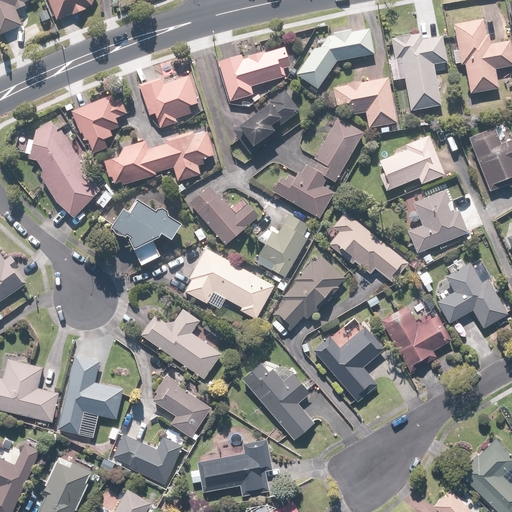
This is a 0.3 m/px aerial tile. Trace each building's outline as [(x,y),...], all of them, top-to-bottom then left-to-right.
[(0,0),(0,36),(24,26),(17,10),(26,6),(25,3),(31,0),(0,0)] [(93,8),(96,0),(48,0),(58,23),(93,8)] [(483,18),(453,23),(458,50),(452,51),(454,65),(465,64),(470,93),(498,89),(495,69),(511,66),(511,50),(511,41),(490,44),(489,34),(486,35),(483,18)] [(332,30),(333,36),(318,39),(295,73),(317,89),(337,62),(376,54),(371,28),(350,32),(349,27),(332,30)] [(394,59),(401,58),(411,111),(441,106),(434,65),(448,63),(442,35),(423,38),(422,33),(390,38),(394,59)] [(241,54),(218,60),(230,102),(253,95),(251,86),(287,76),(284,67),(291,66),(285,47),(264,53),(264,51),(242,57),(241,54)] [(161,77),(139,83),(149,116),(157,114),(161,127),(177,122),(176,119),(192,115),(189,106),(199,103),(191,76),(163,84),(161,77)] [(388,77),(361,82),(360,80),(347,82),(347,85),(332,88),(336,106),(349,103),(351,116),(365,113),(369,129),(397,123),(388,77)] [(285,90),(233,131),(252,155),(261,148),(258,143),(275,130),(272,125),(284,116),(288,121),(302,111),(285,90)] [(113,94),(69,111),(74,123),(78,121),(85,140),(88,139),(94,154),(107,148),(103,138),(114,134),(112,130),(120,127),(117,118),(128,114),(122,99),(115,101),(113,94)] [(335,183),(364,131),(337,116),(315,157),(312,155),(302,173),(298,171),(294,177),(289,174),(286,178),(280,175),(271,191),(321,218),(335,192),(324,186),(328,179),(335,183)] [(30,154),(30,159),(38,161),(45,173),(43,181),(58,201),(75,217),(99,189),(61,129),(58,131),(51,120),(37,129),(35,139),(23,136),(20,151),(30,154)] [(493,126),(468,136),(490,191),(507,184),(509,189),(511,187),(511,139),(500,144),(493,126)] [(121,156),(104,161),(111,184),(122,181),(123,186),(158,176),(156,172),(174,166),(179,182),(200,176),(197,165),(204,163),(203,158),(214,154),(208,132),(194,136),(192,131),(166,139),(167,144),(148,149),(146,140),(118,148),(121,156)] [(408,150),(380,159),(384,172),(380,174),(385,190),(401,185),(404,195),(424,188),(422,183),(445,176),(432,135),(406,144),(408,150)] [(210,184),(188,203),(224,247),(260,217),(243,195),(229,207),(210,184)] [(447,190),(413,203),(422,225),(407,230),(416,253),(468,233),(459,209),(455,211),(447,190)] [(110,229),(132,242),(142,264),(160,255),(152,239),(161,234),(173,241),(182,225),(139,199),(131,213),(123,208),(110,229)] [(287,277),(309,233),(305,230),(308,224),(272,206),(256,236),(265,241),(255,261),(287,277)] [(409,263),(345,210),(332,226),(338,232),(328,245),(340,254),(341,252),(370,276),(376,269),(393,283),(409,263)] [(215,252),(206,247),(189,277),(192,279),(185,292),(207,304),(214,292),(242,308),(241,311),(256,319),(274,285),(263,279),(266,274),(255,268),(252,273),(227,260),(230,256),(217,249),(215,252)] [(0,302),(25,284),(15,269),(20,266),(11,254),(6,258),(0,250),(0,302)] [(317,307),(346,277),(322,254),(314,263),(310,259),(294,275),(298,280),(282,296),(285,299),(271,314),(289,332),(304,317),(308,320),(310,318),(315,322),(321,316),(317,312),(320,310),(317,307)] [(480,281),(469,260),(444,274),(453,290),(435,301),(447,324),(472,310),(483,328),(509,313),(488,277),(480,281)] [(405,305),(380,317),(408,373),(437,358),(434,351),(451,342),(437,314),(415,325),(405,305)] [(201,322),(183,309),(170,325),(155,313),(139,334),(201,381),(222,355),(193,333),(201,322)] [(227,333),(209,321),(204,328),(222,340),(227,333)] [(330,336),(314,350),(357,401),(378,383),(364,366),(384,349),(367,327),(341,349),(330,336)] [(0,373),(0,410),(53,423),(60,394),(38,388),(43,368),(29,365),(31,358),(6,352),(1,374),(0,373)] [(101,358),(75,353),(59,428),(79,432),(83,414),(117,421),(124,391),(95,385),(101,358)] [(260,360),(240,378),(295,441),(316,423),(299,404),(311,394),(292,373),(285,379),(274,367),(269,370),(260,360)] [(211,409),(164,373),(149,398),(175,418),(171,423),(190,437),(211,409)] [(158,448),(122,432),(110,459),(165,483),(182,444),(163,435),(158,448)] [(511,511),(511,450),(497,436),(480,455),(478,453),(458,473),(499,511),(511,511)] [(223,457),(197,461),(198,469),(191,471),(193,484),(201,482),(204,495),(241,488),(242,497),(268,492),(264,472),(274,471),(268,438),(221,447),(223,457)] [(0,511),(13,511),(40,451),(25,444),(16,464),(0,457),(0,511)] [(73,511),(90,481),(88,480),(94,470),(75,460),(72,467),(60,460),(48,481),(53,484),(37,511),(73,511)] [(145,511),(151,502),(126,488),(112,511),(145,511)] [(472,511),(450,488),(431,506),(437,511),(472,511)] [(297,511),(292,503),(275,511),(270,511),(266,504),(250,511),(297,511)]
